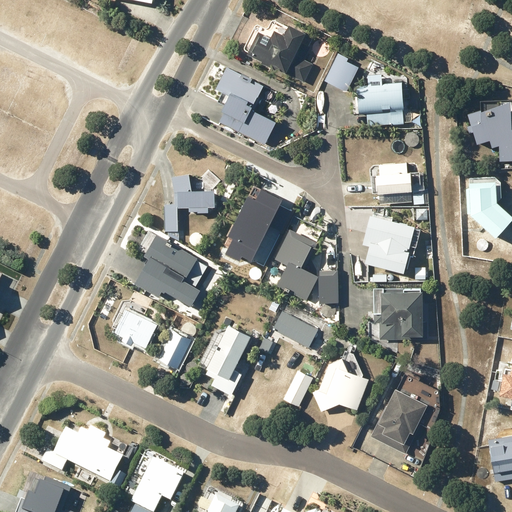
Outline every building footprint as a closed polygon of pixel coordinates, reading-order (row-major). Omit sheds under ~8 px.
[(310,46),(299,40),(304,31),(289,23),(284,33),(274,28),(271,34),(259,28),(247,51),(304,80),(313,63),(303,58),(310,46)] [(358,65),(347,60),(348,57),(338,51),(324,79),(346,90),(358,65)] [(229,93),(221,108),(224,110),(219,119),(264,142),(275,120),(253,108),(260,96),(257,94),(263,83),(226,64),(215,86),(229,93)] [(367,85),(356,86),(358,112),(365,111),(367,123),(401,121),(400,109),(401,109),(399,81),(381,82),(380,72),(366,73),(367,84),(367,85)] [(510,98),(468,112),(477,140),(489,136),(492,144),(499,142),(500,158),(511,157),(511,125),(511,126),(510,98)] [(421,140),(421,138),(420,137),(420,136),(419,134),(418,133),(417,132),(416,132),(415,131),(413,131),(412,131),(410,131),(409,132),(408,133),(407,134),(406,135),(405,136),(405,137),(405,139),(405,140),(405,141),(406,143),(406,144),(407,145),(408,146),(410,146),(411,147),(412,147),(414,147),(415,147),(416,146),(417,146),(418,145),(419,144),(420,142),(420,141),(421,140)] [(379,172),(376,172),(377,191),(412,189),(411,169),(408,169),(407,162),(378,163),(379,172)] [(172,174),(174,188),(174,203),(164,203),(164,229),(176,229),(176,205),(189,205),(189,208),(197,208),(197,210),(208,210),(208,204),(214,204),(214,188),(191,188),(188,172),(172,174)] [(286,186),(268,176),(262,188),(280,197),(286,186)] [(471,213),(495,236),(511,217),(511,214),(497,200),(496,178),(469,179),(471,213)] [(428,189),(416,189),(416,202),(428,203),(428,189)] [(429,207),(416,207),(416,220),(429,220),(429,207)] [(372,231),(370,236),(392,246),(394,241),(400,244),(406,232),(400,229),(403,223),(381,213),(378,219),(372,215),(366,227),(372,231)] [(294,216),(291,221),(296,224),(299,219),(294,216)] [(221,242),(253,259),(264,239),(232,222),(221,242)] [(287,263),(276,284),(306,299),(318,273),(304,266),(316,241),(289,227),(275,257),(287,263)] [(146,254),(149,256),(145,263),(148,265),(138,282),(158,294),(162,288),(165,289),(166,288),(191,303),(199,289),(182,279),(195,257),(172,243),(168,240),(168,241),(162,238),(151,257),(146,254)] [(369,263),(398,271),(402,258),(373,250),(369,263)] [(337,268),(319,269),(320,300),(338,300),(337,268)] [(428,268),(416,268),(416,278),(427,279),(428,268)] [(415,288),(375,288),(375,321),(380,321),(380,337),(427,338),(427,320),(423,320),(423,289),(415,289),(415,288)] [(112,325),(116,327),(114,331),(122,335),(121,338),(131,343),(132,340),(145,347),(156,323),(125,308),(122,314),(118,312),(112,325)] [(282,309),(273,327),(307,346),(317,328),(282,309)] [(213,341),(212,344),(216,346),(207,366),(209,366),(206,373),(214,377),(211,384),(231,394),(241,373),(233,369),(250,334),(228,323),(218,343),(213,341)] [(173,329),(158,358),(177,367),(192,338),(173,329)] [(319,387),(312,390),(320,409),(341,400),(356,407),(369,376),(330,360),(319,387)] [(511,362),(510,371),(503,370),(499,393),(511,395),(511,362)] [(370,435),(405,452),(420,422),(417,421),(427,402),(395,386),(370,435)] [(67,460),(110,481),(109,483),(120,489),(127,475),(116,469),(122,456),(65,427),(53,451),(47,448),(41,460),(61,470),(67,460)] [(511,433),(487,438),(495,480),(511,477),(511,433)] [(152,457),(130,500),(152,511),(174,467),(173,467),(171,471),(151,461),(153,457),(152,457)] [(71,511),(64,509),(73,486),(48,477),(38,501),(21,495),(14,511),(71,511)] [(234,511),(235,511),(234,511),(238,511),(240,509),(237,507),(239,504),(216,493),(212,501),(202,496),(197,507),(207,511),(206,511),(234,511)]
